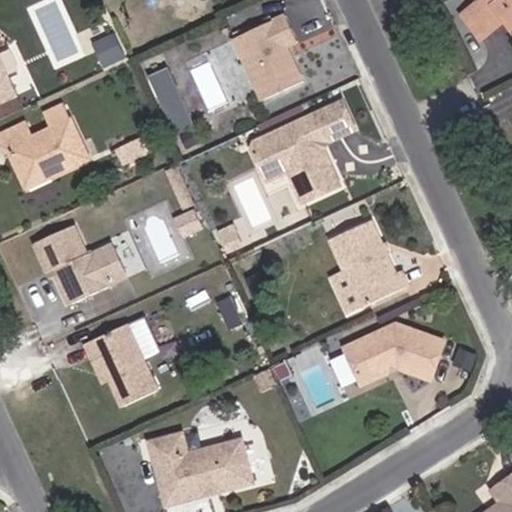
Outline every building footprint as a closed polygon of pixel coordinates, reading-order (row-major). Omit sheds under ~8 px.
[(0,0),(0,12),(3,20),(39,2),(38,0),(0,0)] [(142,0),(155,29),(191,14),(188,8),(199,3),(205,0),(142,0)] [(188,8),(191,14),(202,9),(199,3),(188,8)] [(511,9),(490,25),(485,18),(471,27),(485,51),(501,42),(504,46),(510,42),(511,45),(511,9)] [(485,51),(471,27),(462,34),(476,58),(485,51)] [(99,47),(107,63),(126,52),(118,37),(99,47)] [(299,105),(285,73),(281,64),(289,60),(282,43),(233,66),(259,124),(299,105)] [(281,64),(285,73),(293,69),(289,60),(281,64)] [(154,74),(179,128),(198,119),(173,66),(154,74)] [(275,191),(284,197),(287,204),(298,226),(333,211),(319,177),(314,176),(312,174),(313,168),(315,166),(321,166),(348,154),(337,128),(251,167),(248,175),(259,198),(275,191)] [(44,198),(46,204),(74,191),(58,155),(56,154),(50,139),(35,146),(42,161),(29,167),(21,150),(0,160),(0,181),(1,181),(15,212),(44,198)] [(262,207),(284,197),(275,191),(259,198),(262,207)] [(369,246),(332,264),(345,293),(362,330),(405,310),(397,293),(391,295),(369,246)] [(69,332),(108,314),(92,280),(85,283),(72,254),(34,273),(48,302),(54,300),(69,332)] [(348,336),(362,330),(345,293),(332,299),(348,336)] [(343,373),(360,408),(396,392),(426,401),(440,366),(393,350),(343,373)] [(84,371),(88,379),(100,384),(109,403),(121,431),(155,415),(125,351),(84,371)] [(100,384),(88,379),(101,406),(109,403),(100,384)] [(373,449),(363,419),(342,426),(338,416),(312,425),(326,465),(373,449)] [(212,511),(214,511),(235,511),(247,509),(235,466),(182,481),(177,461),(147,470),(158,511),(212,511)] [(511,511),(511,499),(494,511),(511,511)]
